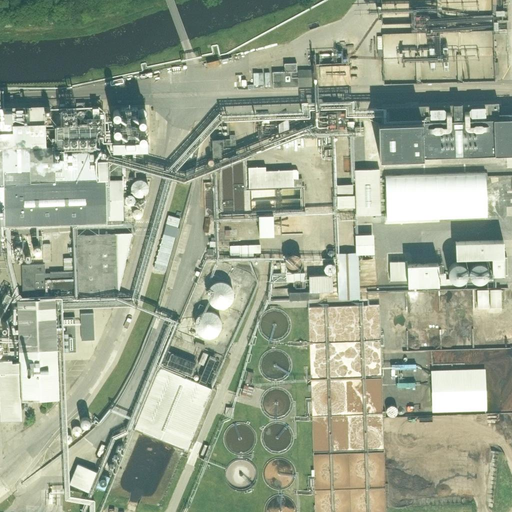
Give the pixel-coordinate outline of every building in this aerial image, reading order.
[(494,0),(381,0),(382,27),(412,26),(412,34),(383,35),(384,85),(496,82),(494,0)] [(427,109),(379,111),(381,166),(511,161),(511,124),(502,124),(502,107),(427,109)] [(0,228),(127,223),(125,182),(112,182),(111,161),(152,159),(150,126),(141,126),(140,114),(122,115),(122,117),(107,118),(102,110),(52,112),(50,109),(1,111),(0,111),(0,228)] [(250,169),(251,193),(297,191),(296,172),(267,174),(267,168),(250,169)] [(383,171),(356,172),(357,217),(384,217),(383,171)] [(261,243),(277,242),(277,221),(260,222),(261,243)] [(130,233),(79,235),(79,296),(114,293),(130,233)] [(507,276),(506,241),(453,243),(453,257),(492,256),(493,277),(507,276)] [(335,256),(337,299),(358,298),(356,255),(335,256)] [(390,263),(391,283),(407,283),(407,289),(440,288),(440,262),(390,263)] [(304,277),(305,292),(328,291),(327,276),(304,277)] [(235,306),(237,303),(239,295),(234,285),(223,280),(222,280),(210,287),(208,299),(213,307),(224,311),(235,306)] [(491,310),(503,310),(502,292),(491,292),(491,310)] [(61,304),(61,301),(22,302),(24,398),(63,398),(61,304)] [(220,336),(223,333),(225,325),(220,314),(209,310),(208,310),(196,317),(194,329),(198,337),(209,341),(220,336)] [(0,363),(0,418),(20,418),(20,363),(0,363)] [(215,391),(160,368),(135,429),(190,451),(215,391)]
